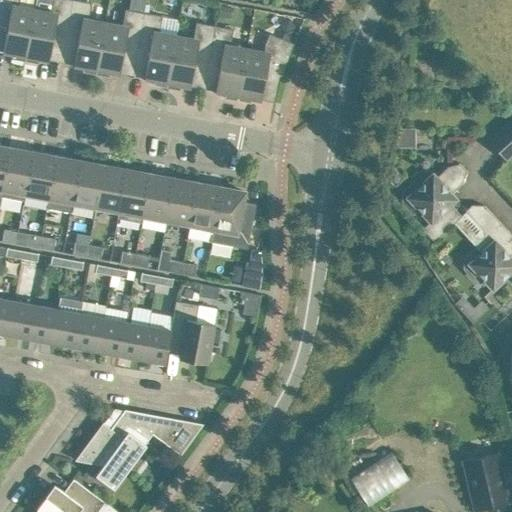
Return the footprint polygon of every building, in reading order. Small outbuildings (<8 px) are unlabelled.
[(25,61),(34,9),(17,6),(18,0),(0,0),(0,50),(12,53),(11,58),(25,61)] [(61,62),(72,0),(53,0),(51,12),(34,9),(25,61),(39,64),(39,58),(61,62)] [(96,74),(105,22),(88,19),(91,3),(76,0),(72,0),(61,62),(83,66),(82,72),(96,74)] [(221,2),(220,14),(231,16),(233,5),(221,2)] [(132,75),(144,13),(125,9),(122,26),(105,22),(96,74),(109,77),(110,71),(132,75)] [(166,87),(176,36),(159,32),(162,16),(144,13),(132,75),(154,79),(153,85),(166,87)] [(203,89),(214,26),(196,22),(193,39),(176,36),(166,87),(180,90),(181,85),(203,89)] [(237,100),(247,49),(230,46),(233,29),(214,26),(203,89),(224,93),(223,98),(237,100)] [(284,32),(282,39),(292,42),(297,30),(290,28),(284,32)] [(281,76),(294,43),(292,42),(282,39),(269,34),(265,45),(264,52),(247,49),(237,100),(251,103),(252,98),(274,102),(279,76),(281,76)] [(506,160),(511,155),(511,118),(488,140),(506,160)] [(0,196),(0,194),(9,146),(8,147),(0,145),(0,198),(0,196)] [(25,194),(33,150),(32,150),(32,152),(19,149),(18,154),(9,152),(10,146),(9,146),(0,194),(0,196),(24,201),(25,194)] [(48,198),(56,154),(56,156),(43,154),(42,159),(32,157),(33,150),(25,194),(48,198)] [(70,212),(72,203),(80,159),(79,159),(79,160),(67,158),(66,163),(56,161),(57,155),(56,154),(48,198),(46,208),(70,212)] [(95,207),(103,165),(90,162),(89,167),(79,166),(81,159),(80,159),(72,203),(95,207)] [(461,216),(451,204),(456,199),(451,193),(462,182),(459,179),(467,172),(459,163),(451,170),(448,167),(436,177),(432,174),(426,180),(425,180),(418,187),(414,183),(403,192),(403,202),(413,212),(417,208),(430,221),(422,229),(434,241),(461,216)] [(119,211),(127,168),(126,167),(125,174),(115,172),(116,167),(103,165),(95,207),(118,211),(119,211)] [(143,216),(150,172),(149,178),(139,177),(140,172),(127,169),(128,168),(127,168),(119,211),(118,211),(117,218),(142,223),(143,216)] [(166,220),(174,176),(172,183),(163,181),(163,176),(151,174),(151,172),(150,172),(143,216),(166,220)] [(189,224),(198,181),(197,181),(196,187),(186,186),(187,181),(174,178),(175,176),(174,176),(166,220),(189,224)] [(213,229),(221,185),(219,192),(210,190),(211,185),(198,183),(198,181),(189,224),(212,229),(213,229)] [(247,249),(255,204),(242,201),(243,199),(242,199),(244,191),(238,190),(222,187),(222,185),(221,185),(213,229),(212,229),(210,242),(247,249)] [(511,235),(484,205),(471,205),(465,211),(483,230),(483,238),(489,245),(479,253),(475,249),(465,259),(465,268),(474,278),(479,274),(492,289),(511,270),(511,235)] [(15,243),(18,231),(4,229),(1,240),(15,243)] [(39,247),(41,236),(27,233),(25,245),(39,247)] [(53,250),(55,238),(41,236),(39,247),(53,250)] [(86,256),(88,245),(74,242),(72,254),(86,256)] [(100,259),(102,247),(88,245),(86,256),(100,259)] [(21,259),(22,251),(7,248),(5,256),(21,259)] [(244,272),(242,285),(254,288),(262,289),(263,261),(262,250),(252,248),(249,262),(246,261),(244,272)] [(180,274),(183,262),(169,260),(171,252),(160,250),(157,270),(180,274)] [(37,261),(38,253),(22,251),(21,259),(37,261)] [(133,265),(135,253),(122,251),(119,263),(133,265)] [(147,268),(149,256),(135,253),(133,265),(147,268)] [(66,267),(67,259),(51,256),(50,264),(66,267)] [(82,270),(83,262),(67,259),(66,267),(82,270)] [(194,276),(196,265),(183,262),(180,274),(194,276)] [(111,275),(112,267),(96,264),(95,272),(111,275)] [(126,278),(128,270),(112,267),(111,275),(126,278)] [(155,284),(157,276),(141,273),(140,281),(148,282),(155,284)] [(171,287),(173,279),(157,276),(155,284),(171,287)] [(213,286),(198,283),(196,294),(220,298),(220,297),(211,295),(213,286)] [(479,297),(463,312),(471,321),(487,306),(479,297)] [(0,332),(7,334),(13,300),(0,298),(0,332)] [(29,338),(35,305),(13,300),(7,334),(29,338)] [(218,345),(221,329),(213,328),(214,324),(195,320),(198,305),(175,300),(170,329),(171,329),(166,351),(167,352),(179,354),(178,358),(207,363),(210,343),(218,345)] [(52,342),(58,309),(35,305),(29,338),(52,342)] [(74,347),(80,313),(58,309),(52,342),(74,347)] [(96,351),(103,317),(80,313),(74,347),(96,351)] [(119,355),(125,321),(103,317),(96,351),(119,355)] [(141,359),(148,325),(125,321),(119,355),(141,359)] [(166,351),(171,329),(170,329),(148,325),(141,359),(164,363),(167,352),(166,351)] [(145,444),(154,432),(133,417),(134,412),(137,413),(138,411),(124,409),(110,428),(103,423),(104,422),(103,421),(75,460),(103,465),(95,475),(114,488),(146,444),(145,444)] [(203,424),(202,423),(166,417),(166,418),(169,419),(156,436),(180,454),(203,424)] [(350,478),(369,506),(409,479),(391,451),(350,478)] [(463,461),(474,509),(508,501),(497,453),(463,461)] [(118,511),(73,479),(64,491),(54,484),(36,508),(40,511),(39,511),(118,511)]
